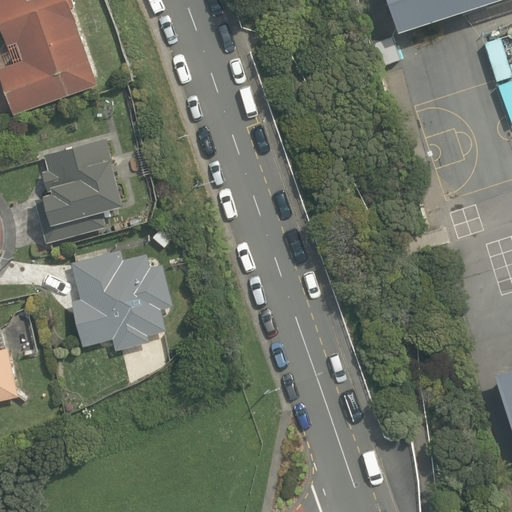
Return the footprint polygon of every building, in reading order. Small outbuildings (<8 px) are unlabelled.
[(0,67),(0,70),(15,113),(98,83),(72,9),(75,8),(72,0),(0,0),(0,21),(9,46),(18,43),(23,59),(0,67)] [(386,0),(396,30),(441,16),(483,3),(491,0),(386,0)] [(511,25),(506,7),(511,5),(511,0),(491,0),(483,3),(500,57),(503,56),(511,52),(511,25)] [(46,193),(47,196),(36,199),(48,242),(109,226),(105,210),(127,204),(109,137),(45,154),(49,169),(44,170),(49,189),(53,188),(54,191),(46,193)] [(126,258),(124,247),(72,261),(82,297),(73,299),(84,345),(114,337),(117,349),(151,340),(150,334),(168,329),(162,308),(175,305),(164,263),(152,266),(149,252),(126,258)] [(511,269),(463,283),(475,328),(511,318),(511,269)] [(0,400),(21,395),(10,346),(0,347),(0,400)]
